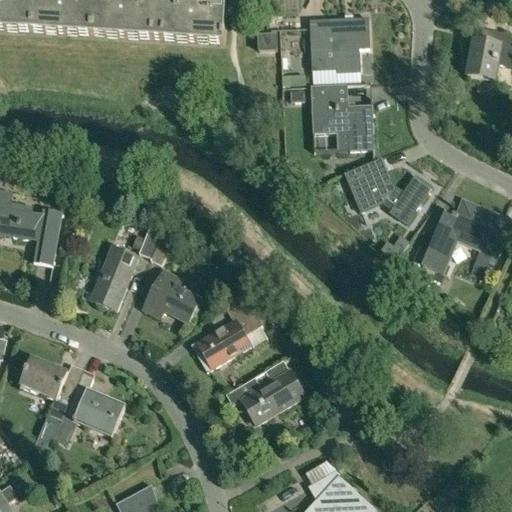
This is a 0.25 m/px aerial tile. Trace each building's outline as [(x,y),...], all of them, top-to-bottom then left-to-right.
[(0,0),(0,33),(32,35),(33,0),(0,0)] [(33,0),(32,35),(95,39),(97,0),(33,0)] [(145,0),(97,0),(95,39),(159,43),(162,1),(145,0)] [(162,1),(159,43),(223,47),(225,5),(162,1)] [(310,24),(311,55),(312,75),(337,74),(337,80),(359,79),(358,52),(370,52),(368,21),(310,24)] [(511,37),(489,34),(486,47),(473,44),(467,80),(494,85),(498,66),(511,68),(511,37)] [(276,38),(258,39),(259,54),(277,54),(276,38)] [(306,79),(289,80),(289,91),(306,90),(306,79)] [(374,154),(372,109),(349,110),(348,88),(311,90),(314,156),(374,154)] [(305,94),(291,95),(292,106),(306,105),(305,94)] [(395,193),(381,161),(345,177),(361,216),(386,206),(394,211),(391,216),(407,227),(432,190),(416,179),(403,199),(395,193)] [(42,219),(30,216),(31,211),(9,207),(11,196),(0,194),(0,238),(39,245),(35,267),(53,271),(62,217),(43,214),(42,219)] [(500,253),(511,226),(464,205),(458,219),(445,214),(422,269),(440,276),(456,239),(482,250),(471,276),(482,281),(494,251),(500,253)] [(161,236),(151,261),(150,263),(161,269),(175,241),(164,230),(161,236)] [(151,261),(161,236),(149,232),(139,256),(151,261)] [(142,249),(145,241),(138,239),(133,250),(140,253),(142,249)] [(388,245),(383,253),(382,254),(387,257),(398,264),(409,245),(401,240),(395,249),(388,245)] [(139,261),(112,251),(91,304),(117,315),(139,261)] [(183,284),(164,275),(144,313),(160,321),(163,314),(188,327),(201,303),(179,291),(183,284)] [(227,314),(233,326),(192,350),(192,351),(193,350),(198,360),(198,361),(199,361),(207,375),(206,375),(207,376),(251,350),(245,339),(262,328),(245,300),(227,314)] [(64,421),(83,374),(72,369),(69,377),(31,361),(20,389),(54,403),(46,423),(60,429),(64,421)] [(64,421),(77,426),(113,441),(125,411),(88,395),(95,378),(83,374),(64,421)] [(265,376),(255,382),(229,398),(235,409),(242,405),(256,429),(305,400),(290,376),(271,387),(265,376)] [(27,467),(36,481),(45,476),(41,469),(36,462),(27,467)] [(374,511),(340,480),(341,479),(336,474),(313,487),(320,499),(308,511),(374,511)] [(158,511),(152,489),(117,508),(118,511),(158,511)] [(0,497),(0,511),(6,511),(5,510),(18,502),(11,490),(0,497)] [(438,496),(431,505),(438,511),(439,511),(447,504),(438,496)]
